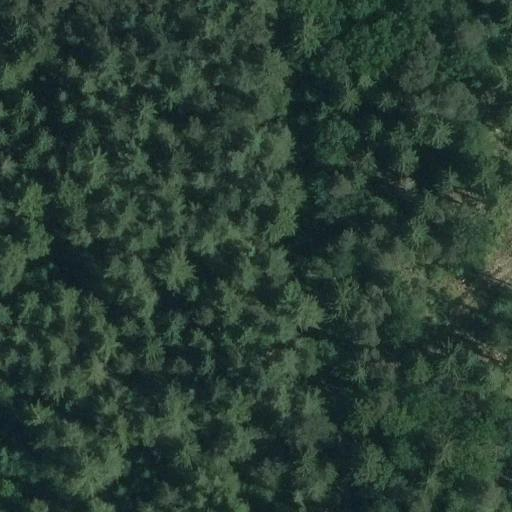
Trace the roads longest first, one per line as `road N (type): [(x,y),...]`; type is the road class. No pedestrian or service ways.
road 1 (track): [(325,377),(273,0)]
road 2 (track): [(340,511),(325,377)]
